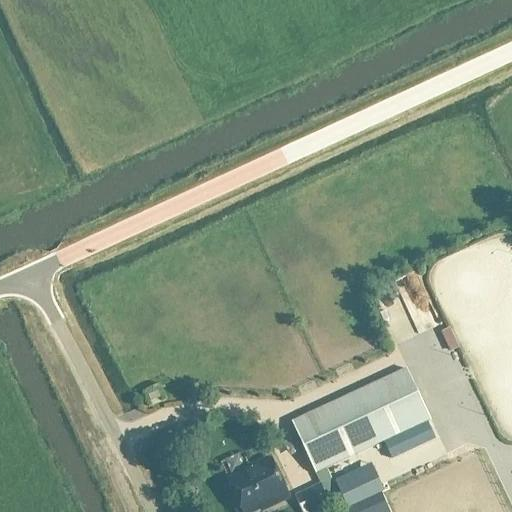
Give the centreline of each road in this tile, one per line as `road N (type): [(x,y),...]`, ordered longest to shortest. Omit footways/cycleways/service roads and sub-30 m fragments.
road 1 (unclassified): [(30,272),(511,47)]
road 2 (unclassified): [(151,511),(30,272)]
